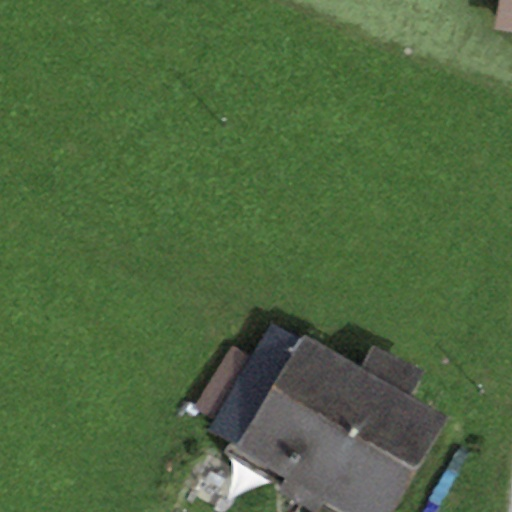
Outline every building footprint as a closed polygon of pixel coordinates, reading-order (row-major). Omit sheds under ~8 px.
[(511,31),(511,0),(499,0),(495,29),(511,31)] [(359,368),(303,335),(300,340),(271,324),(252,358),(217,418),(211,429),(240,445),(237,450),(284,477),(326,501),(345,511),(395,511),(449,419),(410,397),(359,368)] [(372,345),(359,368),(410,397),(423,374),(372,345)] [(197,407),(217,418),(252,358),(232,347),(197,407)] [(317,511),(319,511),(326,501),(284,477),(277,489),(317,511)]
